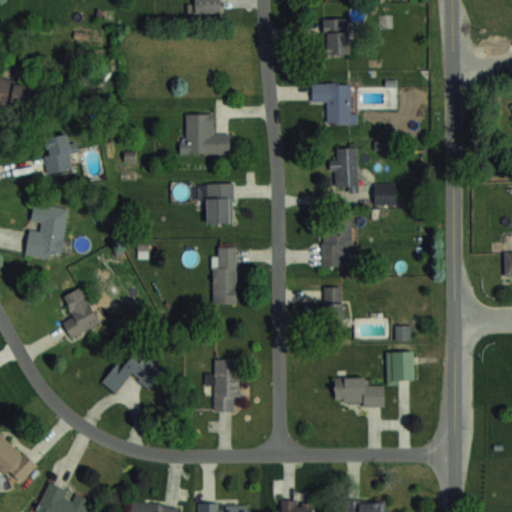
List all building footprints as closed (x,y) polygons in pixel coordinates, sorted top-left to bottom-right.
[(220,12),(220,0),(193,0),(193,12),(220,12)] [(325,52),(349,52),(349,18),(325,18),(325,52)] [(0,106),(33,114),(40,85),(0,75),(0,106)] [(350,122),(350,81),(312,81),(312,101),(327,101),(327,122),(350,122)] [(230,153),(230,132),(214,132),(214,113),(185,113),(186,140),(180,140),(180,153),(230,153)] [(75,141),(69,143),(67,133),(41,138),(48,172),(72,167),(70,153),(77,152),(75,141)] [(337,158),(330,158),(330,170),(335,170),(335,185),(348,185),(348,191),(357,191),(358,146),(338,146),(337,158)] [(396,181),(374,181),(374,202),(396,202),(396,181)] [(234,182),(202,182),(203,223),(234,222),(234,182)] [(69,206),(34,201),(31,220),(40,222),(39,230),(29,228),(25,255),(61,260),(69,206)] [(324,265),(350,265),(350,218),(324,218),(324,265)] [(213,302),(237,302),(237,249),(213,249),(213,302)] [(511,276),(511,251),(503,251),(503,277),(511,276)] [(343,285),(323,285),(323,332),(343,332),(343,285)] [(82,287),(62,297),(72,317),(63,322),(71,338),(100,324),(82,287)] [(410,339),(410,324),(396,324),(396,339),(410,339)] [(157,361),(145,346),(116,370),(127,385),(157,361)] [(413,350),(387,350),(387,382),(413,382),(413,350)] [(240,358),(215,358),(215,371),(206,371),(206,384),(214,384),(215,409),(233,409),(233,397),(240,397),(240,358)] [(383,403),(383,384),(368,384),(368,376),(334,376),(334,403),(383,403)] [(2,433),(0,435),(0,466),(19,485),(37,465),(2,433)] [(35,511),(84,511),(90,500),(49,481),(35,511)] [(384,511),(385,499),(346,499),(345,511),(384,511)] [(311,511),(311,500),(281,500),(281,511),(311,511)] [(177,511),(178,507),(132,501),(130,511),(177,511)] [(197,511),(248,511),(249,502),(198,503),(197,511)]
